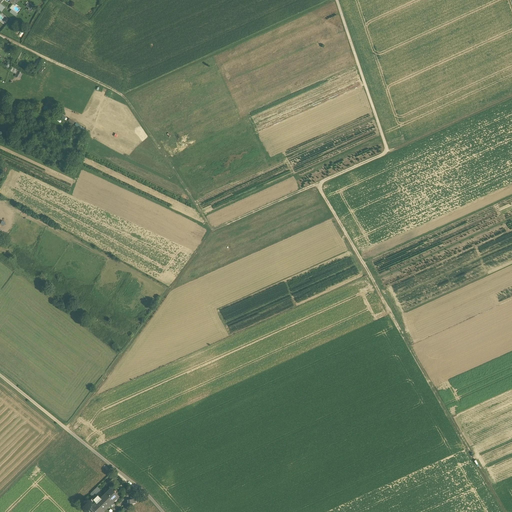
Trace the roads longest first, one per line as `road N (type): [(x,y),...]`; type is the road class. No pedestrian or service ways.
road 1 (track): [(66,428),(212,231),(511,96)]
road 2 (track): [(317,185),(504,511)]
road 3 (track): [(212,231),(123,95),(0,36)]
road 4 (track): [(334,0),(123,95)]
road 5 (track): [(0,375),(162,511)]
road 6 (track): [(336,0),(387,152)]
